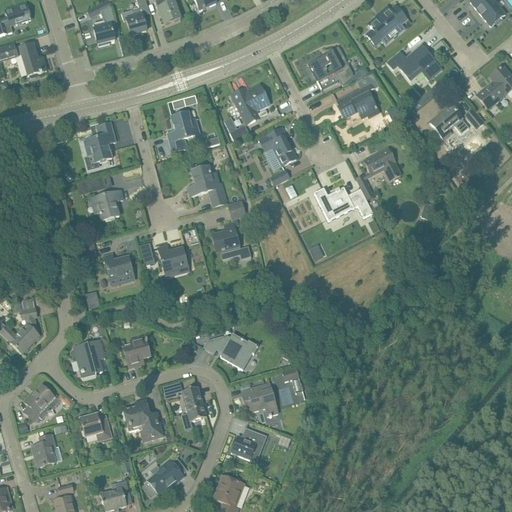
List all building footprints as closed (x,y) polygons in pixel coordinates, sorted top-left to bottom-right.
[(121,15),(124,23),(126,22),(131,37),(146,33),(141,15),(149,13),(145,0),(135,0),(139,10),(121,15)] [(154,0),(161,17),(164,26),(180,20),(174,3),(165,6),(163,0),(154,0)] [(193,0),(195,4),(199,13),(203,11),(203,12),(205,11),(205,10),(216,5),(213,0),(193,0)] [(486,21),(485,22),(490,29),(505,16),(491,0),(473,0),(470,4),(481,18),(482,17),(486,21)] [(107,2),(87,13),(90,19),(111,8),(107,2)] [(0,21),(0,37),(12,34),(10,28),(26,23),(26,24),(28,23),(28,22),(31,21),(29,16),(31,15),(29,7),(12,12),(12,10),(5,12),(7,19),(0,21)] [(371,31),(366,36),(375,47),(382,42),(380,40),(399,25),(400,26),(407,21),(395,7),(389,11),(387,9),(380,14),(381,16),(377,19),(377,18),(368,26),(371,29),(370,30),(371,31)] [(104,23),(93,26),(94,31),(93,31),(96,40),(97,46),(98,46),(98,48),(109,45),(109,43),(115,42),(111,26),(105,28),(104,23)] [(24,68),(27,78),(29,77),(30,79),(31,80),(36,79),(37,77),(36,75),(39,75),(42,74),(41,74),(47,72),(43,60),(38,61),(34,46),(24,49),(15,52),(13,45),(0,49),(0,62),(21,56),(24,68)] [(342,87),(354,77),(353,77),(352,75),(353,75),(340,50),(339,51),(338,49),(339,49),(339,48),(324,52),(327,57),(311,65),(311,66),(312,65),(315,73),(312,74),(314,77),(315,76),(318,82),(316,82),(321,91),(321,90),(339,81),(342,87)] [(400,54),(400,53),(387,64),(393,71),(398,67),(411,83),(423,73),(429,81),(429,82),(442,71),(441,71),(423,49),(417,54),(417,55),(413,59),(411,56),(405,60),(400,54)] [(477,97),(488,111),(494,106),(492,104),(502,95),(504,97),(511,91),(511,80),(503,69),(490,79),(495,86),(484,94),(483,92),(477,97)] [(368,94),(373,92),(366,80),(359,84),(362,90),(337,103),(342,112),(340,113),(344,120),(358,113),(359,114),(358,113),(364,110),(369,119),(368,119),(368,120),(379,114),(368,94)] [(250,112),(268,104),(259,87),(241,96),(240,93),(231,98),(246,127),(255,122),(250,112)] [(437,119),(430,125),(436,132),(443,141),(450,135),(447,132),(454,127),(461,136),(468,130),(461,121),(456,114),(457,114),(451,107),(443,114),(443,115),(438,120),(437,119)] [(394,108),(386,113),(394,126),(401,122),(394,108)] [(465,117),(476,131),(483,125),(472,111),(465,117)] [(175,134),(167,136),(170,144),(172,154),(186,150),(184,141),(194,138),(191,124),(190,123),(188,115),(171,119),(175,134)] [(88,142),(83,143),(87,159),(92,157),(95,165),(112,160),(108,146),(115,144),(113,134),(110,125),(96,128),(99,139),(88,142)] [(229,135),(234,144),(248,137),(243,127),(229,135)] [(61,131),(53,133),(55,146),(63,144),(61,131)] [(281,131),(259,142),(265,152),(272,149),(282,168),(296,160),(289,146),(290,146),(289,145),(287,147),(285,143),(287,143),(281,131)] [(363,163),(369,175),(363,179),(362,177),(356,180),(360,189),(366,202),(373,199),(365,182),(385,173),(390,183),(400,177),(394,165),(395,164),(388,150),(363,163)] [(188,190),(190,198),(208,194),(212,210),(226,206),(221,186),(213,188),(208,169),(191,173),(195,187),(188,190)] [(285,173),(270,180),(274,187),(289,180),(285,173)] [(99,181),(85,185),(88,194),(101,190),(99,181)] [(336,194),(327,198),(323,191),(314,195),(326,218),(334,214),(336,216),(352,208),(343,190),(339,192),(336,193),(336,194)] [(96,200),(102,223),(119,218),(115,203),(123,201),(120,193),(96,200)] [(237,220),(245,218),(242,203),(227,207),(231,221),(233,221),(234,225),(233,226),(233,225),(224,227),(226,233),(211,237),(216,255),(221,253),(223,259),(240,254),(239,249),(239,248),(234,229),(239,227),(237,220)] [(357,207),(363,220),(372,215),(366,203),(357,207)] [(425,204),(421,218),(427,220),(432,206),(425,204)] [(149,246),(140,248),(145,268),(155,265),(149,246)] [(161,260),(164,273),(187,267),(185,259),(182,250),(168,254),(167,248),(158,250),(161,260)] [(103,259),(109,282),(132,275),(128,258),(113,262),(112,256),(103,259)] [(1,324),(0,325),(0,333),(1,334),(1,335),(10,344),(10,345),(22,356),(39,339),(37,337),(34,319),(36,319),(35,311),(24,313),(22,303),(22,304),(18,305),(14,306),(16,315),(21,314),(22,322),(26,322),(27,327),(16,338),(6,329),(1,324)] [(102,324),(97,325),(100,337),(106,336),(102,324)] [(220,357),(221,360),(222,361),(226,360),(228,364),(231,362),(233,367),(237,366),(238,369),(242,372),(248,364),(252,355),(254,356),(257,350),(256,349),(256,347),(248,343),(247,344),(232,336),(230,339),(226,337),(207,342),(203,350),(214,356),(217,350),(222,353),(220,357)] [(126,360),(128,370),(139,367),(138,362),(150,359),(147,349),(144,337),(128,342),(130,346),(122,348),(126,360)] [(193,339),(187,340),(191,353),(196,352),(193,339)] [(97,342),(73,349),(80,374),(82,379),(82,382),(96,378),(95,376),(102,374),(99,361),(105,360),(100,341),(97,342)] [(286,354),(283,359),(288,362),(291,357),(286,354)] [(296,371),(282,375),(285,384),(299,379),(296,371)] [(252,394),(241,397),(245,409),(246,415),(252,413),(265,410),(267,418),(269,418),(269,419),(271,419),(271,417),(278,415),(269,385),(266,386),(263,387),(251,390),(252,394)] [(23,414),(33,423),(38,418),(41,421),(58,404),(53,399),(54,399),(41,387),(32,397),(31,396),(24,403),(28,408),(23,414)] [(170,387),(162,389),(165,401),(173,399),(170,387)] [(182,393),(190,424),(206,419),(198,389),(182,393)] [(62,397),(60,400),(66,406),(69,403),(62,397)] [(123,412),(129,433),(139,430),(141,437),(144,436),(146,443),(163,438),(158,418),(150,420),(146,404),(135,407),(136,409),(123,412)] [(82,430),(85,440),(96,437),(98,444),(112,440),(108,427),(106,418),(98,420),(97,415),(79,420),(82,430)] [(26,425),(17,427),(20,435),(26,434),(28,433),(26,425)] [(64,426),(54,429),(56,436),(66,433),(66,432),(67,431),(66,428),(65,428),(64,426)] [(238,448),(233,461),(234,461),(236,456),(250,462),(253,454),(259,457),(266,438),(245,430),(243,437),(252,440),(251,443),(237,438),(234,446),(238,448)] [(41,446),(29,449),(34,448),(37,458),(34,459),(37,470),(44,468),(44,467),(56,464),(52,451),(55,450),(51,437),(39,440),(41,446)] [(123,450),(116,452),(118,458),(125,457),(123,450)] [(148,484),(142,489),(151,500),(157,496),(159,499),(173,488),(172,486),(182,478),(176,470),(169,461),(158,470),(160,473),(147,483),(148,484)] [(122,467),(124,475),(130,474),(128,465),(122,467)] [(213,501),(223,505),(220,511),(237,511),(238,510),(235,509),(244,486),(223,478),(220,487),(221,487),(219,491),(217,490),(213,501)] [(113,493),(101,496),(103,503),(102,504),(102,506),(103,506),(104,511),(110,511),(126,508),(124,500),(130,499),(128,489),(126,483),(111,487),(113,493)] [(58,490),(60,497),(62,496),(63,500),(54,503),(56,511),(73,511),(70,498),(68,499),(67,495),(73,493),(71,486),(58,490)] [(0,511),(9,511),(6,499),(9,498),(6,490),(0,491),(0,511)]
